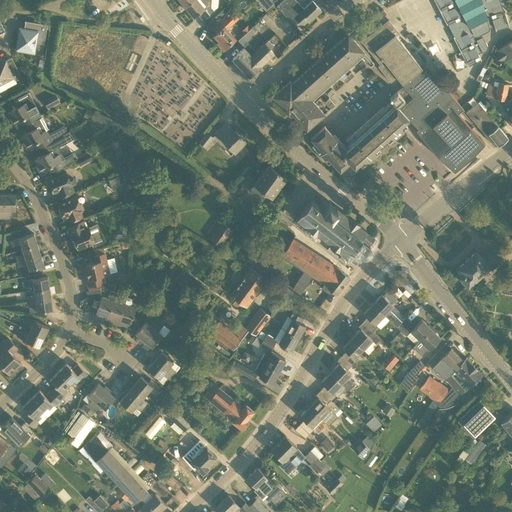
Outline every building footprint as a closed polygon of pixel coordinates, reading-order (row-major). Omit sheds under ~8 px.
[(193,0),(185,7),(194,17),(198,13),(203,20),(214,11),(211,6),(211,0),(193,0)] [(270,0),(257,0),(266,9),(273,3),(270,0)] [(304,8),(295,0),(283,0),(276,6),(286,16),(288,14),(287,13),(289,12),(302,26),(308,20),(308,21),(321,9),(312,0),(304,8)] [(434,0),(447,24),(447,23),(454,36),(453,36),(468,66),(469,66),(480,60),(481,60),(477,52),(481,50),(482,52),(485,51),(487,49),(487,47),(487,45),(482,36),(480,37),(479,35),(487,31),(488,30),(489,28),(489,26),(493,25),(495,30),(496,30),(508,26),(509,26),(505,12),(504,12),(499,0),(434,0)] [(381,18),(386,13),(383,9),(377,14),(381,18)] [(256,51),(247,42),(251,38),(257,33),(243,18),(236,25),(244,34),(238,40),(243,46),(244,45),(245,47),(244,48),(243,48),(232,58),(249,76),(260,65),(251,56),(253,54),(256,51)] [(223,49),(235,38),(226,28),(228,26),(221,19),(213,28),(217,32),(212,37),(219,44),(218,45),(221,48),(222,47),(223,49)] [(412,96),(400,108),(409,118),(418,129),(416,130),(418,132),(423,137),(424,136),(454,169),(484,142),(458,113),(463,109),(426,64),(422,68),(396,36),(399,33),(388,19),(361,41),(380,64),(378,66),(390,82),(397,77),(402,83),(404,85),(403,86),(412,96)] [(50,29),(51,25),(25,20),(23,33),(18,32),(15,50),(31,52),(33,42),(44,44),(46,28),(50,29)] [(362,53),(364,52),(364,51),(348,33),(287,87),(285,85),(272,96),(288,114),(291,112),(291,113),(294,110),(299,116),(297,118),(299,121),(298,121),(299,122),(299,121),(306,130),(324,114),(311,98),(362,53)] [(499,63),(502,61),(511,54),(511,39),(499,48),(501,51),(494,55),(499,63)] [(260,65),(273,52),(270,49),(273,46),(268,40),(256,51),(253,54),(251,56),(260,65)] [(15,81),(22,77),(11,57),(0,62),(0,75),(4,83),(14,77),(15,81)] [(483,65),(476,79),(480,81),(487,67),(483,65)] [(506,93),(508,84),(499,82),(498,87),(497,91),(506,93)] [(505,100),(506,93),(497,91),(498,87),(493,86),(488,85),(485,97),(496,99),(505,100)] [(397,129),(400,126),(407,120),(409,118),(400,108),(412,96),(403,86),(390,98),(391,99),(390,101),(389,102),(379,110),(397,129)] [(13,100),(17,107),(8,112),(11,117),(10,118),(13,123),(24,117),(27,123),(38,116),(33,106),(34,105),(27,92),(13,100)] [(48,110),(60,103),(55,94),(46,99),(48,103),(45,104),(48,110)] [(466,112),(492,143),(494,141),(498,146),(508,138),(482,106),(488,101),(484,97),(478,102),(466,112)] [(85,108),(81,115),(89,118),(92,111),(85,108)] [(384,140),(397,129),(379,110),(367,121),(384,140)] [(102,127),(109,118),(100,114),(94,121),(102,127)] [(45,130),(39,118),(28,124),(31,130),(21,136),(24,141),(23,142),(26,147),(37,141),(40,146),(52,140),(46,129),(45,130)] [(372,151),(384,140),(367,121),(355,132),(372,151)] [(234,132),(225,123),(215,132),(234,152),(246,141),(235,130),(234,132)] [(64,125),(56,129),(60,136),(63,134),(68,131),(64,125)] [(315,150),(317,152),(334,137),(324,126),(311,138),(318,147),(315,150)] [(54,170),(65,164),(77,157),(74,151),(62,158),(56,148),(73,139),(69,131),(68,131),(63,134),(65,136),(42,148),(45,154),(34,159),(38,165),(37,166),(40,171),(51,165),(54,170)] [(360,162),(372,151),(355,132),(346,140),(349,143),(345,147),(360,162)] [(205,147),(213,137),(208,133),(200,142),(205,147)] [(334,137),(317,152),(324,160),(327,157),(330,160),(344,148),(334,137)] [(348,176),(350,176),(351,175),(362,165),(360,162),(345,147),(344,148),(330,160),(340,171),(342,174),(344,175),(346,176),(348,176)] [(88,153),(76,160),(80,167),(92,160),(88,153)] [(272,197),(286,176),(269,163),(249,190),(262,200),(267,194),(272,197)] [(69,179),(66,173),(48,180),(53,192),(57,190),(60,197),(74,192),(71,185),(75,183),(73,178),(69,179)] [(117,177),(109,180),(114,192),(122,189),(121,187),(120,184),(117,177)] [(4,218),(10,218),(10,209),(15,209),(15,194),(4,194),(4,218)] [(79,203),(76,197),(58,204),(63,217),(68,216),(70,222),(83,217),(80,211),(84,209),(81,203),(79,203)] [(127,199),(117,203),(118,206),(122,209),(130,206),(127,199)] [(302,212),(297,219),(309,228),(308,229),(309,229),(308,230),(308,231),(308,232),(308,233),(308,234),(309,234),(309,235),(310,235),(311,236),(312,236),(313,236),(314,236),(314,235),(315,235),(316,234),(330,245),(327,249),(335,256),(335,255),(345,263),(348,258),(355,263),(356,261),(357,262),(360,259),(359,258),(361,256),(362,256),(363,257),(364,257),(365,257),(366,257),(367,257),(368,256),(369,256),(370,255),(370,254),(371,253),(371,252),(372,251),(371,250),(371,249),(371,248),(370,247),(370,246),(369,245),(371,243),(372,243),(374,240),(373,240),(375,237),(367,231),(359,225),(360,224),(351,218),(329,201),(327,203),(324,200),(319,206),(311,199),(301,212),(302,212)] [(83,221),(67,227),(70,235),(72,235),(78,249),(102,239),(98,231),(91,234),(88,227),(86,228),(83,221)] [(221,221),(210,238),(222,246),(233,230),(221,221)] [(37,243),(33,233),(10,240),(12,246),(21,243),(22,248),(37,243)] [(322,288),(329,294),(332,290),(336,294),(349,277),(342,270),(293,238),(291,242),(282,254),(303,267),(302,268),(325,283),(322,288)] [(17,261),(40,254),(37,243),(22,248),(24,253),(16,256),(17,261)] [(238,249),(234,256),(242,261),(246,253),(238,249)] [(491,269),(502,260),(493,250),(487,256),(488,257),(484,260),(476,251),(457,268),(463,274),(460,277),(461,277),(461,280),(464,284),(467,285),(468,285),(489,266),(491,269)] [(88,286),(105,282),(103,275),(109,274),(104,252),(94,255),(95,261),(85,264),(85,266),(83,267),(88,286)] [(44,264),(40,254),(17,261),(19,266),(27,264),(29,269),(44,264)] [(256,292),(266,279),(251,268),(241,281),(256,292)] [(119,274),(120,282),(128,281),(126,272),(119,274)] [(49,287),(48,276),(24,280),(25,286),(33,284),(34,290),(49,287)] [(27,302),(51,298),(49,287),(34,290),(35,295),(26,296),(27,302)] [(106,319),(116,291),(110,290),(107,298),(101,296),(95,315),(106,319)] [(118,323),(124,304),(118,302),(121,293),(116,291),(106,319),(118,323)] [(401,321),(389,309),(393,305),(382,294),(372,303),(384,315),(401,331),(410,321),(405,317),(401,321)] [(130,327),(139,299),(133,297),(130,306),(124,304),(118,323),(130,327)] [(52,309),(51,298),(27,302),(28,307),(36,306),(37,311),(52,309)] [(293,311),(283,305),(280,303),(276,310),(279,311),(289,317),(293,311)] [(373,331),(377,326),(375,323),(384,315),(372,303),(363,312),(368,317),(363,321),(373,331)] [(256,335),(270,315),(259,307),(245,327),(241,324),(234,333),(218,320),(209,332),(232,350),(248,330),(256,335)] [(43,337),(48,327),(26,316),(24,321),(32,325),(30,330),(43,337)] [(142,341),(159,321),(155,317),(150,324),(145,320),(135,332),(141,337),(139,339),(142,341)] [(298,337),(305,325),(292,318),(286,330),(298,337)] [(431,328),(422,319),(415,326),(410,321),(401,331),(406,336),(407,335),(416,344),(420,340),(431,328)] [(152,346),(162,335),(158,331),(164,324),(159,321),(142,341),(145,343),(147,342),(152,346)] [(368,354),(377,344),(376,343),(381,338),(373,331),(363,321),(358,326),(360,328),(351,337),(363,349),(368,354)] [(424,354),(429,349),(440,337),(431,328),(420,340),(416,344),(414,345),(424,354)] [(43,337),(30,330),(27,335),(19,331),(17,336),(39,347),(43,337)] [(261,330),(257,336),(263,340),(266,334),(261,330)] [(291,349),(298,337),(286,330),(279,342),(291,349)] [(266,334),(263,340),(273,345),(276,340),(266,334)] [(270,350),(273,345),(263,340),(257,336),(256,338),(252,342),(252,343),(259,347),(260,345),(266,349),(260,360),(278,371),(285,359),(273,352),(270,350)] [(351,365),(356,360),(354,357),(363,349),(351,337),(342,347),(346,351),(342,355),(351,365)] [(0,363),(9,373),(20,362),(12,353),(18,348),(8,338),(0,345),(0,351),(2,354),(0,355),(0,363)] [(464,360),(463,360),(451,348),(435,364),(439,367),(441,365),(451,374),(455,370),(464,360)] [(173,361),(161,351),(157,357),(155,355),(152,358),(173,375),(176,371),(180,366),(173,361)] [(388,371),(398,358),(391,353),(382,366),(388,371)] [(347,377),(351,373),(347,370),(351,365),(342,355),(337,360),(339,363),(330,372),(342,383),(343,384),(347,388),(349,390),(355,384),(347,377)] [(469,385),(481,374),(466,357),(463,360),(464,360),(455,370),(469,385)] [(173,375),(152,358),(150,361),(152,362),(147,368),(159,378),(162,374),(169,379),(173,375)] [(272,383),(278,371),(260,360),(253,371),(246,367),(242,373),(253,379),(257,374),(259,376),(272,383)] [(414,385),(418,378),(415,374),(424,365),(420,360),(404,377),(405,377),(400,383),(408,391),(414,385)] [(72,369),(66,363),(58,371),(70,383),(74,379),(76,381),(80,377),(82,379),(87,374),(77,364),(72,369)] [(50,390),(60,400),(70,391),(66,387),(70,383),(58,371),(50,379),(55,385),(50,390)] [(344,391),(347,388),(343,384),(342,383),(330,372),(321,381),(325,385),(321,390),(330,399),(335,394),(337,396),(341,391),(344,391)] [(419,388),(433,398),(439,403),(448,390),(429,375),(419,388)] [(440,408),(442,408),(445,408),(447,407),(450,406),(452,405),(454,404),(455,403),(453,400),(459,394),(464,390),(450,375),(446,379),(451,385),(448,390),(439,403),(438,405),(440,408)] [(159,391),(141,376),(134,384),(145,394),(149,390),(156,396),(159,391)] [(369,376),(366,378),(373,386),(379,380),(374,376),(369,376)] [(103,387),(98,382),(88,394),(92,398),(86,405),(91,408),(108,388),(105,385),(103,387)] [(243,407),(214,382),(203,395),(209,399),(208,399),(233,419),(232,420),(241,428),(248,420),(246,419),(254,410),(246,403),(243,407)] [(145,394),(134,384),(129,390),(127,388),(125,391),(145,408),(149,404),(142,398),(145,394)] [(105,408),(115,397),(109,392),(111,390),(108,388),(91,408),(94,411),(95,412),(100,405),(105,408)] [(45,395),(39,390),(31,398),(43,410),(47,406),(49,408),(53,404),(55,406),(60,400),(50,390),(45,395)] [(329,425),(337,415),(330,408),(334,403),(330,399),(321,390),(316,395),(318,397),(309,406),(327,424),(328,423),(329,425)] [(142,412),(145,408),(125,391),(122,394),(124,395),(119,401),(131,411),(131,410),(137,415),(140,411),(142,412)] [(33,427),(39,422),(37,420),(41,416),(39,414),(43,410),(31,398),(22,406),(28,412),(23,417),(33,427)] [(433,398),(421,416),(427,420),(438,405),(439,403),(433,398)] [(469,433),(472,437),(489,421),(496,414),(481,398),(457,421),(461,425),(460,426),(461,430),(463,432),(465,434),(467,434),(469,433)] [(84,404),(81,408),(86,413),(89,409),(88,407),(84,404)] [(387,404),(382,411),(390,416),(394,409),(387,404)] [(185,431),(191,424),(170,405),(164,412),(175,422),(185,431)] [(318,433),(327,424),(309,406),(300,415),(304,419),(294,429),(305,437),(313,429),(318,433)] [(511,449),(511,447),(511,410),(500,421),(511,433),(511,447),(510,448),(511,449)] [(79,448),(95,421),(79,412),(65,436),(70,439),(69,441),(79,448)] [(374,431),(382,424),(373,415),(369,420),(372,423),(369,426),(374,431)] [(20,426),(11,417),(2,427),(19,445),(33,431),(24,422),(20,426)] [(296,454),(298,457),(302,453),(297,448),(285,435),(271,450),(282,461),(278,464),(287,473),(295,466),(290,460),(296,454)] [(85,447),(96,459),(108,448),(97,436),(85,447)] [(327,436),(320,442),(327,451),(334,445),(327,436)] [(191,460),(202,472),(209,466),(208,466),(217,458),(206,446),(205,446),(199,439),(186,452),(192,459),(191,460)] [(2,444),(0,442),(0,454),(5,448),(10,447),(12,445),(5,440),(2,444)] [(467,454),(472,458),(484,444),(479,440),(467,454)] [(362,441),(354,449),(360,456),(369,448),(362,441)] [(140,497),(147,490),(108,448),(96,459),(121,486),(130,496),(135,501),(140,497)] [(310,450),(304,455),(305,456),(312,463),(310,465),(317,473),(319,471),(325,465),(320,460),(318,459),(310,450)] [(19,454),(19,458),(24,462),(25,461),(27,457),(21,452),(19,454)] [(268,477),(258,467),(246,477),(256,487),(254,489),(260,496),(265,492),(271,498),(281,488),(275,482),(273,484),(268,477)] [(39,495),(48,486),(36,472),(26,482),(39,495)] [(341,473),(337,477),(342,482),(346,478),(341,473)] [(336,489),(343,483),(337,477),(331,483),(336,489)] [(130,496),(121,486),(117,491),(126,500),(130,496)] [(157,511),(166,504),(155,493),(145,503),(140,497),(135,501),(145,511),(157,511)] [(231,511),(238,505),(228,495),(215,506),(220,511),(231,511)] [(130,504),(125,508),(117,500),(111,505),(117,511),(137,511),(136,511),(130,504)] [(268,511),(257,500),(250,507),(254,511),(268,511)] [(401,510),(405,505),(399,501),(395,506),(401,510)] [(249,508),(244,503),(239,508),(242,511),(254,511),(250,507),(249,508)]
